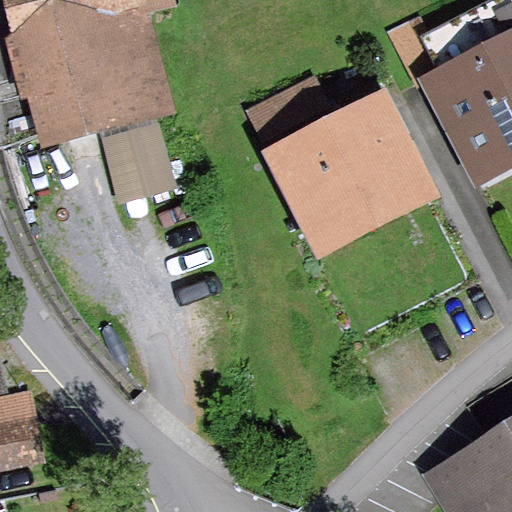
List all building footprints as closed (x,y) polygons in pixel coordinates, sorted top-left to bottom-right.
[(42,133),(101,119),(121,201),(171,189),(150,106),(159,104),(135,6),(160,0),(11,0),(20,32),(17,33),(42,133)] [(419,18),(388,33),(416,86),(443,71),(450,85),(444,88),(484,165),(511,150),(511,0),(507,0),(430,40),(419,18)] [(253,111),(316,238),(420,185),(383,114),(336,138),(308,83),(253,111)] [(235,384),(210,423),(262,456),(287,417),(235,384)] [(0,404),(0,467),(37,460),(25,399),(0,404)] [(511,511),(511,437),(447,478),(468,511),(511,511)]
